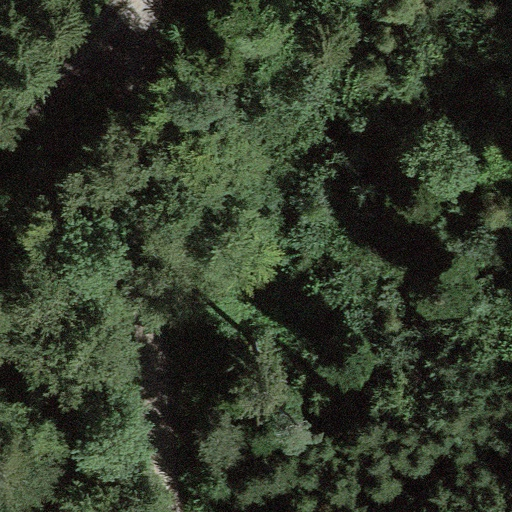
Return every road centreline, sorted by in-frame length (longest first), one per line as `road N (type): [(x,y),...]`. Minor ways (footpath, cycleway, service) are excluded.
road 1 (track): [(140,0),(141,151),(168,511)]
road 2 (track): [(121,0),(0,152)]
